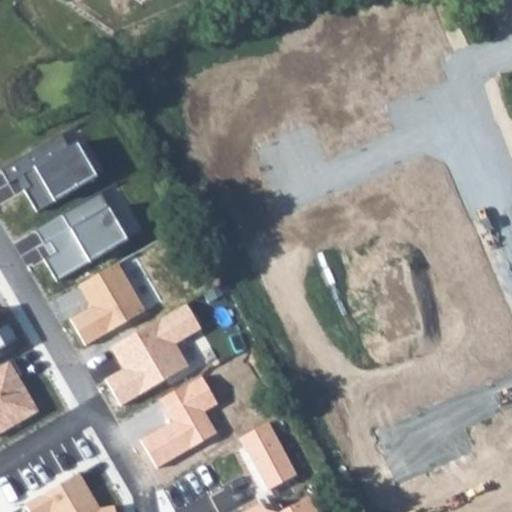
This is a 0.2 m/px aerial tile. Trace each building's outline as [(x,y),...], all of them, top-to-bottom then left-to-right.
[(60,136),(3,170),(10,182),(23,174),(31,188),(25,191),(37,212),(97,178),(76,143),(67,148),(60,136)] [(101,193),(38,228),(45,242),(49,241),(55,253),(43,260),(55,282),(128,242),(101,193)] [(119,265),(79,286),(91,308),(70,319),(85,346),(145,313),(119,265)] [(186,302),(110,347),(123,370),(106,381),(120,405),(188,364),(176,345),(202,330),(186,302)] [(13,360),(0,367),(0,433),(38,413),(18,376),(20,375),(13,360)] [(198,375),(155,399),(169,425),(138,442),(155,471),(217,436),(203,411),(215,404),(198,375)] [(270,422),(240,437),(266,490),(296,475),(270,422)] [(79,474),(26,506),(29,511),(116,511),(115,505),(100,508),(79,474)] [(315,511),(309,498),(282,511),(262,511),(258,505),(245,511),(315,511)]
